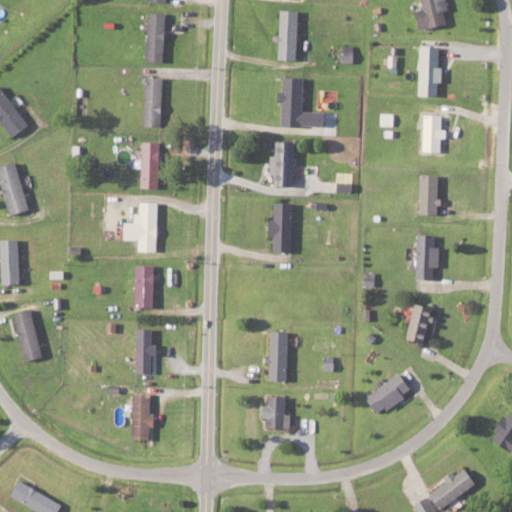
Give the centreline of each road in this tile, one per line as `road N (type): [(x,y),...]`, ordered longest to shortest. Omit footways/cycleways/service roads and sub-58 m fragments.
road 1 (residential): [(205,473),(327,478),(411,451),(437,424),(485,344),(493,290),(497,0)]
road 2 (tertiary): [(221,0),(204,511)]
road 3 (residential): [(0,393),(34,432),(103,469),(205,473)]
